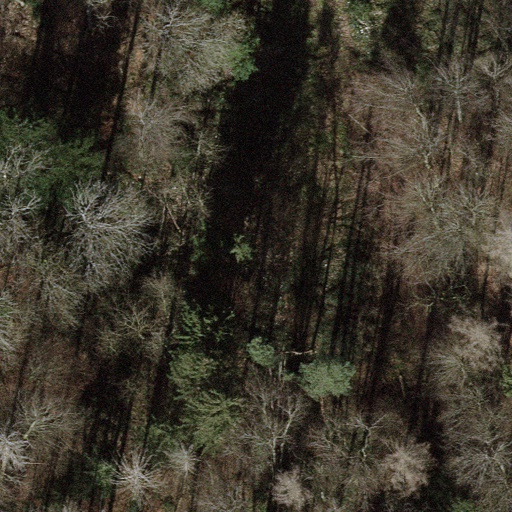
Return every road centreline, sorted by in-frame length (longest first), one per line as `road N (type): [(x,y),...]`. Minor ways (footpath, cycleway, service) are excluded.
road 1 (track): [(490,511),(391,186),(395,27),(404,0)]
road 2 (track): [(311,0),(329,62),(391,186)]
